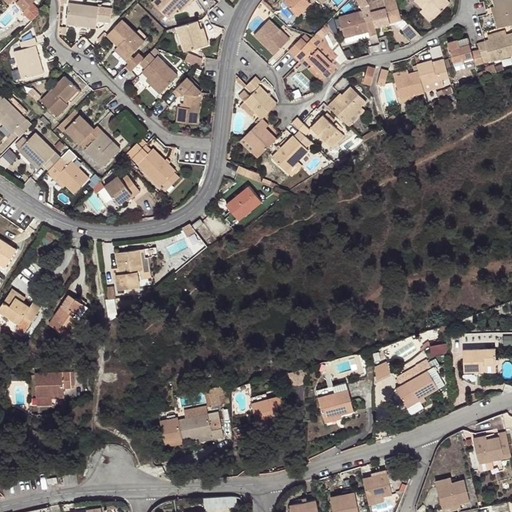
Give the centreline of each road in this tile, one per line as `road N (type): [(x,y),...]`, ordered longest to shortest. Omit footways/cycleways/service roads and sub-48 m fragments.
road 1 (residential): [(464,0),(463,12),(411,50),(350,62),(316,99),(292,108),(273,76),(231,44)]
road 2 (residential): [(219,144),(209,192),(169,223),(91,231),(0,185)]
road 3 (residential): [(53,0),(55,42),(93,75),(110,80),(168,136),(219,144)]
road 4 (residential): [(266,483),(418,436)]
road 5 (residential): [(0,507),(48,495),(149,490)]
